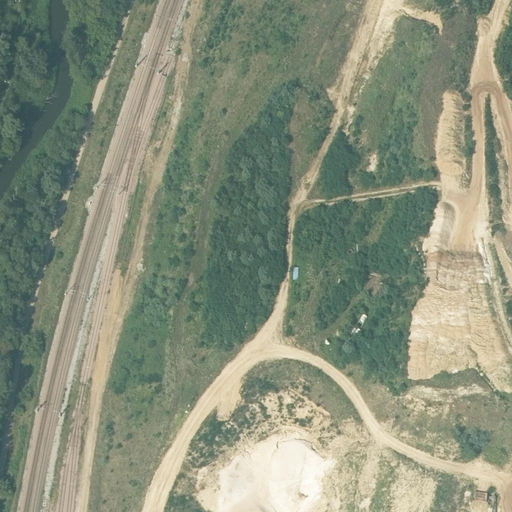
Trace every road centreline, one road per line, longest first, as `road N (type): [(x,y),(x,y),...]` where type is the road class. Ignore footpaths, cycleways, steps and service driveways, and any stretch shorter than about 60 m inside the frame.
road 1 (track): [(233,0),(176,122),(128,255),(79,511)]
road 2 (track): [(0,490),(30,319),(131,0)]
